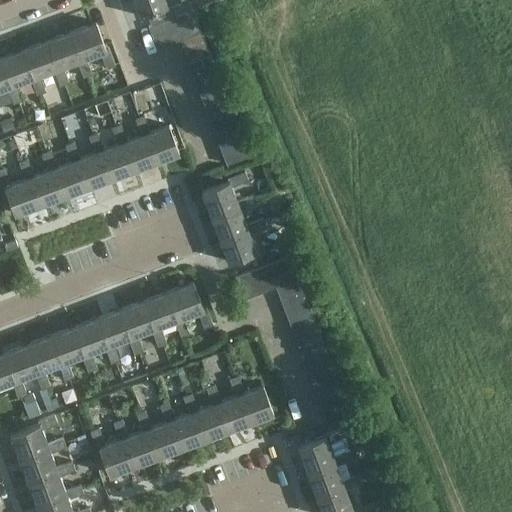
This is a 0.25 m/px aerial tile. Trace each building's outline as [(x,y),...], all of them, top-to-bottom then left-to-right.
[(177,0),(134,0),(140,15),(146,12),(167,5),(167,4),(177,0)] [(150,23),(160,20),(193,7),(190,0),(177,0),(167,4),(167,5),(146,12),(150,23)] [(343,0),(350,16),(386,2),(384,0),(343,0)] [(393,21),(386,2),(350,16),(357,35),(393,21)] [(168,42),(179,38),(202,30),(193,7),(160,20),(168,42)] [(326,26),(323,18),(312,23),(315,30),(326,26)] [(156,47),(168,42),(160,20),(150,23),(148,24),(156,47)] [(81,58),(86,56),(99,51),(105,67),(114,64),(108,46),(105,47),(95,21),(71,30),(81,58)] [(365,55),(401,41),(393,21),(357,35),(365,55)] [(329,33),(326,26),(315,30),(318,37),(329,33)] [(81,58),(71,30),(48,38),(58,66),(62,65),(77,60),(83,75),(91,72),(86,56),(81,58)] [(183,49),(206,41),(202,30),(179,38),(183,49)] [(58,66),(48,38),(25,47),(35,75),(39,73),(54,68),(60,84),(68,81),(62,65),(58,66)] [(188,61),(210,53),(206,41),(183,49),(188,61)] [(35,75),(25,47),(2,55),(12,83),(15,82),(30,77),(35,93),(45,89),(39,73),(35,75)] [(192,72),(214,64),(210,53),(188,61),(192,72)] [(12,83),(2,55),(0,56),(0,87),(7,85),(13,102),(21,98),(15,82),(12,83)] [(196,83),(218,75),(214,64),(192,72),(196,83)] [(431,85),(423,64),(381,81),(389,102),(431,85)] [(348,76),(345,69),(334,73),(337,80),(348,76)] [(200,95),(223,86),(218,75),(196,83),(200,95)] [(351,83),(348,76),(337,80),(340,88),(351,83)] [(398,123),(439,106),(431,85),(389,102),(398,123)] [(204,106),(227,98),(223,86),(200,95),(204,106)] [(209,117),(231,109),(227,98),(204,106),(209,117)] [(213,129),(235,121),(231,109),(209,117),(213,129)] [(149,131),(142,115),(134,118),(140,134),(143,133),(154,160),(178,152),(168,124),(149,131)] [(217,140),(240,132),(235,121),(213,129),(217,140)] [(126,140),(120,123),(110,127),(116,143),(120,142),(130,169),(154,160),(143,133),(140,134),(126,140)] [(102,148),(96,132),(88,135),(94,151),(97,150),(107,178),(130,169),(120,142),(116,143),(102,148)] [(221,152),(244,143),(240,132),(217,140),(221,152)] [(465,155),(457,135),(415,151),(423,172),(465,155)] [(79,157),(73,141),(65,144),(71,160),(74,159),(84,186),(107,178),(97,150),(94,151),(79,157)] [(378,148),(376,141),(364,145),(367,152),(378,148)] [(244,143),(221,152),(226,163),(248,155),(244,143)] [(381,155),(378,148),(367,152),(370,159),(381,155)] [(56,166),(50,150),(41,153),(47,169),(51,167),(61,195),(84,186),(74,159),(71,160),(56,166)] [(432,193),(473,176),(465,155),(423,172),(432,193)] [(32,174),(26,158),(18,161),(24,178),(28,176),(38,203),(61,195),(51,167),(47,169),(32,174)] [(28,176),(24,178),(9,183),(3,166),(0,167),(0,183),(1,187),(4,186),(14,212),(38,203),(28,176)] [(238,204),(237,200),(231,186),(248,180),(244,170),(227,177),(228,180),(201,191),(210,215),(238,204)] [(219,237),(247,227),(245,223),(240,209),(256,202),(253,194),(237,200),(238,204),(210,215),(219,237)] [(494,228),(485,207),(444,223),(452,244),(494,228)] [(409,219),(406,212),(395,217),(398,224),(409,219)] [(228,261),(256,250),(249,232),(265,226),(262,217),(245,223),(247,227),(219,237),(228,261)] [(412,227),(409,219),(398,224),(401,231),(412,227)] [(460,265),(502,249),(494,228),(452,244),(460,265)] [(276,284),(298,276),(290,254),(256,267),(264,289),(276,285),(276,284)] [(254,293),(264,289),(256,267),(245,271),(254,293)] [(243,298),(254,293),(245,271),(234,275),(243,298)] [(280,295),(302,287),(298,276),(276,284),(276,285),(280,295)] [(178,317),(183,315),(197,310),(204,326),(212,323),(205,305),(202,306),(192,280),(168,289),(178,317)] [(511,304),(511,280),(478,294),(486,315),(511,304)] [(439,291),(437,284),(425,288),(428,295),(439,291)] [(284,306),(306,298),(302,287),(280,295),(284,306)] [(178,317),(168,289),(145,298),(155,326),(160,324),(174,318),(180,335),(189,331),(183,315),(178,317)] [(442,298),(439,291),(428,295),(431,303),(442,298)] [(155,326),(145,298),(122,306),(132,334),(136,333),(151,327),(157,343),(166,340),(160,324),(155,326)] [(288,317),(310,309),(306,298),(284,306),(288,317)] [(494,336),(511,328),(511,304),(486,315),(494,336)] [(132,334),(122,306),(98,315),(109,343),(113,341),(128,336),(134,352),(142,349),(136,333),(132,334)] [(293,328),(315,320),(310,309),(288,317),(293,328)] [(109,343),(98,315),(75,324),(86,352),(90,350),(104,345),(110,361),(119,358),(113,341),(109,343)] [(297,339),(319,331),(315,320),(293,328),(297,339)] [(86,352),(75,324),(52,332),(63,361),(66,359),(81,354),(87,370),(96,366),(90,350),(86,352)] [(301,351),(323,342),(319,331),(297,339),(301,351)] [(63,361),(52,332),(29,341),(40,369),(44,368),(58,362),(64,378),(72,375),(66,359),(63,361)] [(40,369),(29,341),(6,350),(17,378),(20,376),(35,371),(41,387),(50,384),(44,368),(40,369)] [(305,362),(327,354),(323,342),(301,351),(305,362)] [(17,378),(6,350),(0,351),(0,384),(12,380),(18,396),(26,393),(20,376),(17,378)] [(309,373),(331,365),(327,354),(305,362),(309,373)] [(470,362),(467,355),(456,359),(458,367),(470,362)] [(313,384),(335,376),(331,365),(309,373),(313,384)] [(243,389),(237,373),(229,377),(234,392),(238,391),(249,419),(273,410),(262,381),(243,389)] [(317,395),(339,387),(335,376),(313,384),(317,395)] [(220,398),(214,382),(205,385),(211,401),(215,399),(226,428),(249,419),(238,391),(234,392),(220,398)] [(321,406),(343,398),(339,387),(317,395),(321,406)] [(197,406),(191,390),(182,394),(188,409),(192,408),(203,437),(226,428),(215,399),(211,401),(197,406)] [(343,398),(321,406),(325,417),(348,409),(343,398)] [(173,415),(168,399),(159,403),(165,418),(169,417),(180,445),(203,437),(192,408),(188,409),(173,415)] [(150,424),(144,408),(136,411),(142,427),(146,425),(157,454),(180,445),(169,417),(165,418),(150,424)] [(48,443),(48,442),(42,427),(57,421),(54,413),(8,430),(18,454),(48,443)] [(127,432),(121,417),(113,420),(119,436),(123,434),(134,463),(157,454),(146,425),(142,427),(127,432)] [(334,458),(332,454),(327,440),(343,434),(340,425),(323,432),(324,435),(298,445),(307,468),(334,458)] [(123,434),(119,436),(104,441),(98,426),(90,429),(96,447),(99,446),(109,472),(134,463),(123,434)] [(51,451),(66,445),(62,436),(48,442),(48,443),(18,454),(27,478),(57,467),(56,465),(51,451)] [(315,491),(343,481),(341,478),(336,463),(352,457),(348,448),(332,454),(334,458),(307,468),(315,491)] [(35,501),(65,490),(65,488),(59,474),(74,468),(71,459),(56,465),(57,467),(27,478),(35,501)] [(323,511),(331,511),(351,505),(345,487),(360,481),(357,472),(341,478),(343,481),(315,491),(323,511)] [(39,511),(73,511),(68,497),(83,492),(80,482),(65,488),(65,490),(35,501),(39,511)]
